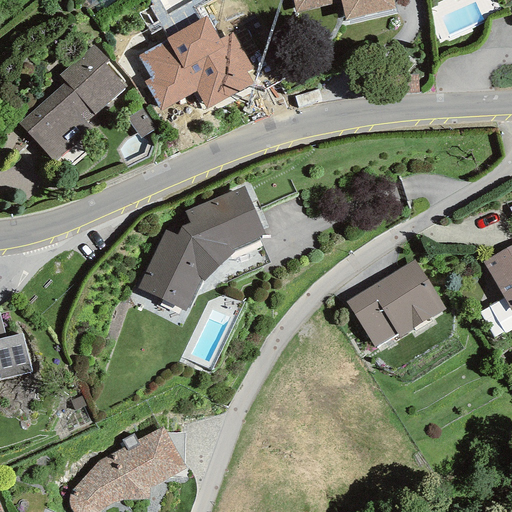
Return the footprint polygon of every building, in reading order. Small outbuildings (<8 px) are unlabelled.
[(291,0),(295,12),(341,1),(345,18),(395,6),(393,0),(291,0)] [(155,46),(132,58),(160,108),(196,88),(206,107),(237,90),(227,72),(233,68),(205,16),(154,44),(155,46)] [(65,82),(18,123),(53,163),(93,128),(86,121),(125,86),(104,63),(107,60),(94,44),(59,75),(65,82)] [(155,127),(142,108),(127,119),(140,138),(155,127)] [(164,229),(137,286),(184,310),(201,277),(204,280),(233,250),(230,247),(264,232),(244,184),(185,211),(189,221),(181,225),(176,234),(164,229)] [(511,311),(511,310),(511,243),(482,261),(511,311)] [(399,335),(444,307),(414,259),(346,301),(374,346),(397,332),(399,335)] [(0,377),(31,370),(22,332),(5,337),(0,317),(0,377)] [(99,511),(100,511),(112,502),(122,499),(149,498),(148,487),(186,466),(162,426),(136,439),(133,433),(121,440),(124,446),(96,461),(73,488),(69,496),(69,505),(73,511),(99,511)]
